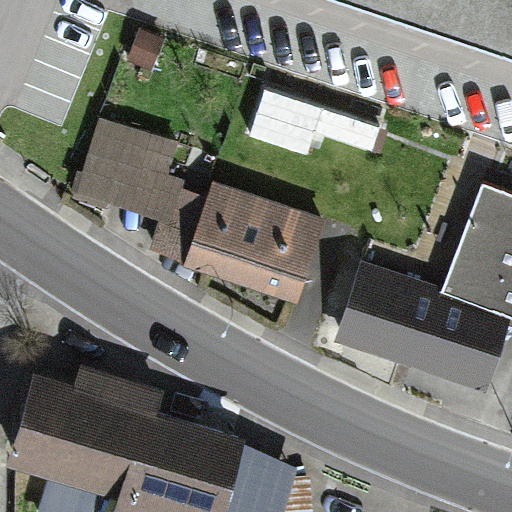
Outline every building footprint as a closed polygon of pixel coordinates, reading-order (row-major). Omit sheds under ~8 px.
[(511,0),(420,0),(511,30),(511,0)] [(178,31),(151,21),(139,52),(166,62),(178,31)] [(335,130),(393,148),(401,122),(344,102),(335,130)] [(167,147),(103,127),(84,184),(149,205),(167,147)] [(169,186),(144,241),(285,304),(318,230),(216,184),(207,203),(169,186)] [(365,327),(500,370),(511,334),(511,194),(495,189),(470,267),(392,243),(365,327)] [(215,511),(242,434),(42,367),(16,446),(121,481),(110,511),(215,511)]
